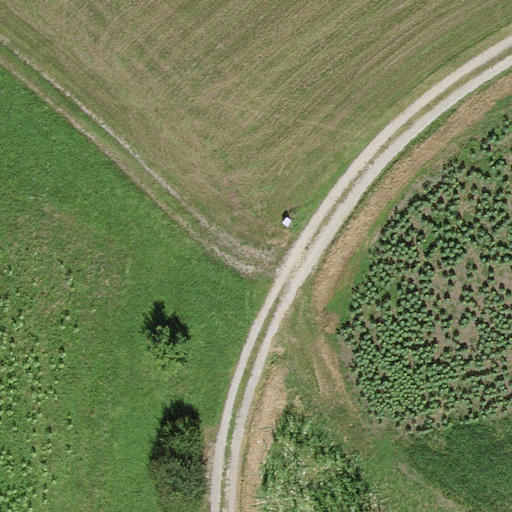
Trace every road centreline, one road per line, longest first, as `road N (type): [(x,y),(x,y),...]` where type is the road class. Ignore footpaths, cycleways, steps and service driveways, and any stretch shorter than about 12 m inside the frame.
road 1 (track): [(219,511),(229,388),(277,267),(376,143),(511,48)]
road 2 (track): [(277,267),(220,247),(0,50)]
